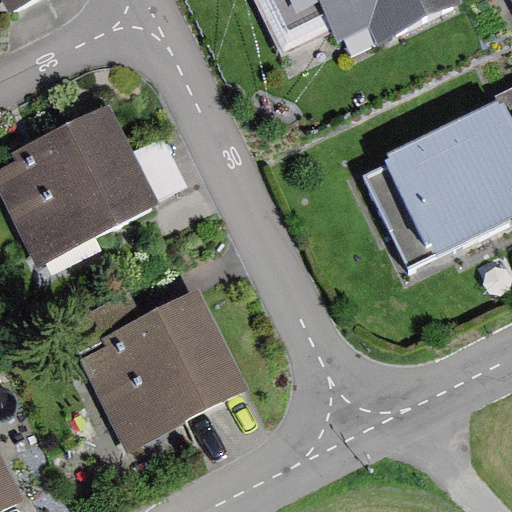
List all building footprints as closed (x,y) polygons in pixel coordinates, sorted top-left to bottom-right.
[(1,0),(9,15),(39,0),(1,0)] [(257,0),(285,54),(333,30),(341,45),(371,30),(380,49),(467,6),(464,0),(257,0)] [(511,115),(511,114),(365,185),(414,284),(511,236),(511,115)] [(110,117),(1,175),(42,254),(152,197),(110,117)] [(107,349),(82,362),(131,456),(253,392),(200,291),(103,341),(107,349)] [(0,458),(0,499),(16,491),(0,458)]
